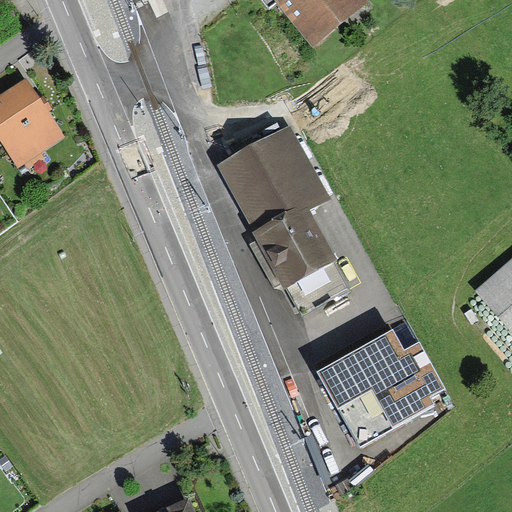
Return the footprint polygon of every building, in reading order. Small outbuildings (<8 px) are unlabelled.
[(357,1),(356,0),(259,0),(267,10),(279,1),(309,39),(357,1)] [(64,141),(27,83),(0,99),(0,144),(17,171),(64,141)] [(261,233),(303,211),(319,203),(282,136),(225,167),(261,233)] [(303,211),(261,233),(255,236),(299,316),(347,289),(303,211)] [(511,258),(476,289),(511,329),(511,258)] [(401,353),(388,331),(315,373),(358,445),(448,393),(419,342),(401,353)] [(165,510),(160,511),(195,511),(189,499),(165,510)]
